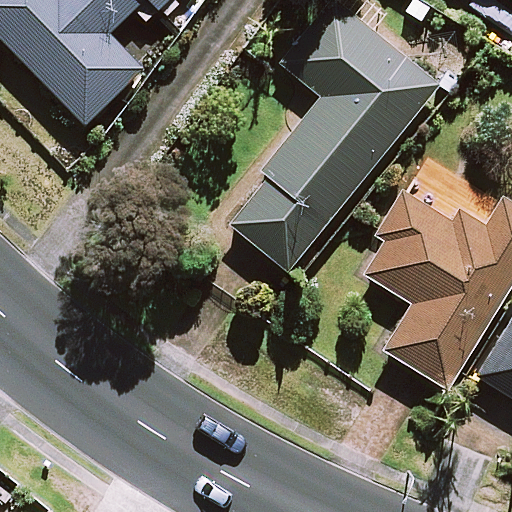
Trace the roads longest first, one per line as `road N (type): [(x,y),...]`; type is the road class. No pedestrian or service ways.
road 1 (tertiary): [(0,309),(151,428),(306,511)]
road 2 (unknown): [(0,299),(203,0)]
